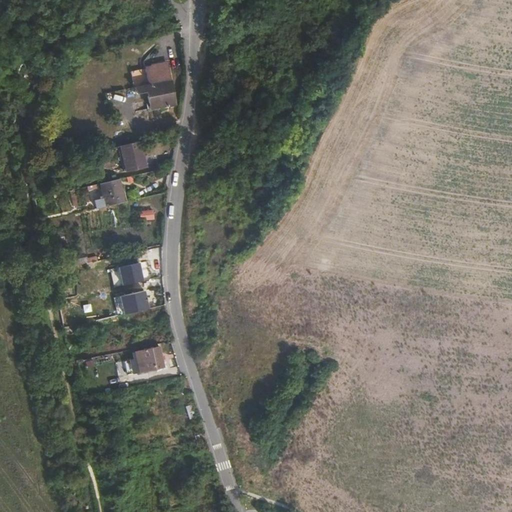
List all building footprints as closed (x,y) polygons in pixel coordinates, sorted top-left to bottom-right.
[(166,8),(159,10),(161,20),(169,19),(166,8)] [(145,68),(132,72),(137,94),(147,92),(150,109),(175,104),(167,62),(151,65),(150,65),(145,67),(145,68)] [(140,141),(120,146),(126,172),(147,167),(140,141)] [(96,159),(73,164),(77,181),(100,176),(96,159)] [(119,179),(100,184),(105,207),(125,202),(119,179)] [(141,251),(107,259),(113,284),(145,277),(141,251)] [(144,290),(113,297),(116,308),(120,307),(122,316),(149,310),(144,290)] [(133,359),(124,361),(127,375),(164,367),(160,347),(131,353),(133,359)] [(123,452),(114,454),(115,463),(125,461),(123,452)]
